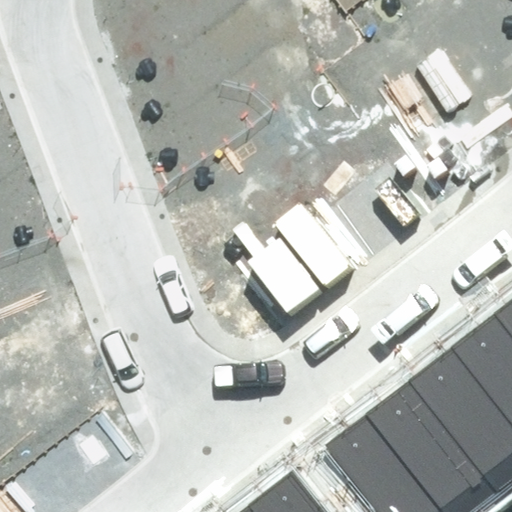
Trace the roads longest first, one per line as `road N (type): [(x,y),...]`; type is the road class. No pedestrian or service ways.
road 1 (residential): [(25,0),(26,46),(148,361),(192,400),(245,399)]
road 2 (residential): [(245,399),(340,367),(511,224)]
road 3 (residential): [(245,399),(207,462),(143,511)]
